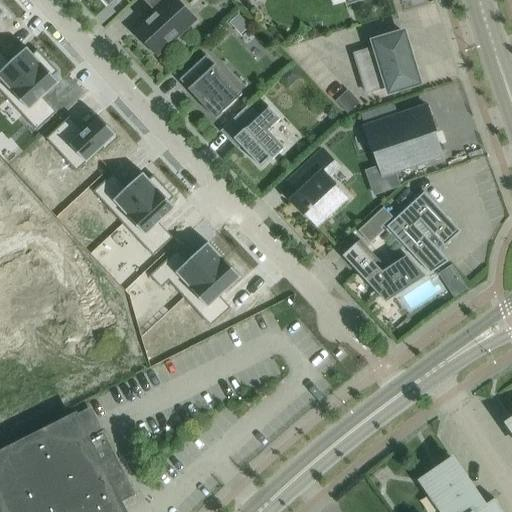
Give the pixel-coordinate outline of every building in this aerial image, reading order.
[(151,0),(159,8),(134,31),(157,55),(196,19),(177,0),(151,0)] [(374,42),(376,47),(354,54),(366,92),(387,86),(389,91),(389,92),(390,92),(390,91),(417,83),(418,83),(418,82),(412,65),(413,65),(413,63),(412,64),(408,52),(409,52),(409,51),(408,51),(403,34),(403,32),(402,33),(375,41),(373,41),(374,43),(374,42)] [(0,51),(0,90),(7,98),(47,61),(37,50),(33,54),(27,48),(11,62),(0,51)] [(179,79),(215,118),(242,94),(206,55),(179,79)] [(47,61),(7,98),(37,131),(57,112),(43,97),(59,82),(53,76),(58,72),(47,61)] [(356,119),(367,109),(355,95),(343,105),(356,119)] [(237,115),(237,116),(247,126),(234,138),(260,166),(270,157),(272,160),(285,148),(269,130),(281,119),(268,106),(259,115),(249,104),(237,115)] [(433,134),(435,134),(434,128),(437,127),(434,118),(431,119),(425,104),(424,104),(424,106),(366,126),(365,124),(364,125),(373,153),(375,152),(378,160),(377,161),(383,177),(385,177),(384,175),(440,156),(440,158),(442,157),(438,146),(437,146),(433,134)] [(69,117),(50,135),(80,168),(102,148),(105,151),(119,138),(116,135),(99,117),(83,132),(69,117)] [(321,151),(294,176),(305,187),(292,199),(290,197),(289,198),(304,214),(305,213),(319,228),(320,226),(318,225),(345,200),(346,202),(348,201),(334,186),(335,185),(327,176),(336,167),(338,169),(339,168),(321,148),(319,149),(321,151)] [(113,173),(93,191),(123,224),(164,186),(153,175),(149,179),(143,173),(127,188),(113,173)] [(164,186),(123,224),(153,256),(173,238),(159,223),(175,208),(169,201),(174,197),(164,186)] [(444,246),(460,231),(424,192),(386,226),(430,273),(448,261),(438,250),(443,245),(444,246)] [(426,276),(410,258),(389,271),(360,240),(342,256),(386,302),(426,276)] [(178,249),(158,268),(170,280),(177,273),(192,290),(224,260),(208,242),(189,260),(178,249)] [(224,260),(192,290),(207,306),(200,313),(212,325),(232,307),(221,295),(241,277),(225,260),(224,260)] [(10,276),(9,300),(53,301),(53,278),(63,279),(64,262),(37,261),(36,276),(10,276)] [(453,264),(439,273),(455,296),(469,287),(453,264)] [(9,300),(8,323),(35,324),(35,340),(62,340),(62,323),(52,323),(53,301),(9,300)] [(0,393),(1,393),(5,402),(20,395),(8,370),(0,374),(0,393)] [(120,511),(117,504),(136,495),(103,430),(85,440),(74,420),(0,457),(0,499),(6,511),(120,511)] [(442,511),(474,511),(483,506),(484,505),(452,459),(421,481),(442,511)] [(503,511),(495,499),(494,498),(484,505),(483,506),(474,511),(503,511)]
